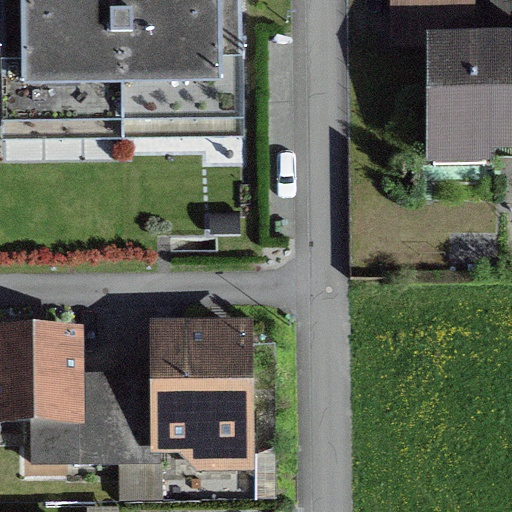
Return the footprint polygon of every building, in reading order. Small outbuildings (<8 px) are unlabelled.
[(237,0),(0,0),(0,112),(239,109),(237,0)] [(425,38),(475,38),(475,0),(390,0),(390,49),(425,49),(425,38)] [(511,157),(511,37),(475,38),(425,38),(425,49),(426,169),(491,168),(491,158),(511,157)] [(239,235),(239,214),(209,214),(209,235),(239,235)] [(254,473),(254,323),(148,323),(149,375),(149,457),(161,456),(180,458),(195,474),(254,473)] [(84,375),(83,330),(0,330),(0,429),(29,429),(84,429),(84,375)] [(149,375),(84,375),(84,429),(29,429),(30,467),(118,467),(118,502),(161,502),(161,456),(149,457),(149,375)]
